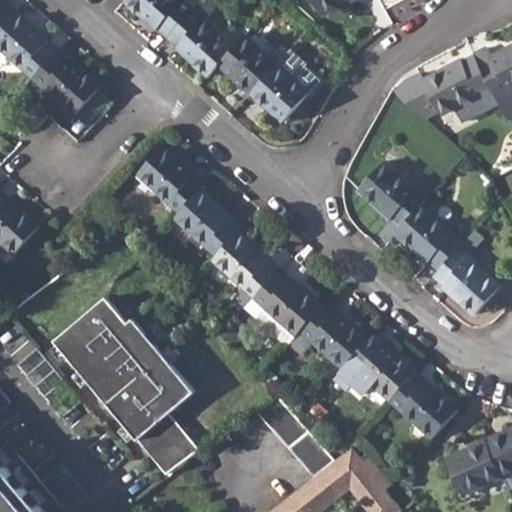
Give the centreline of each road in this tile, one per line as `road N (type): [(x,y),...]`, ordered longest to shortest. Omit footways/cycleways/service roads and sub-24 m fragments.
road 1 (residential): [(302,214),(367,82),(467,0)]
road 2 (residential): [(302,214),(453,348),(511,356)]
road 3 (residential): [(160,83),(302,214)]
road 4 (residential): [(160,83),(73,181),(33,147)]
road 5 (residential): [(66,0),(160,83)]
